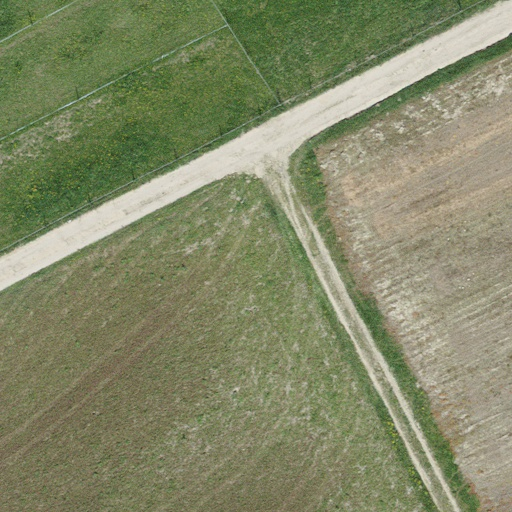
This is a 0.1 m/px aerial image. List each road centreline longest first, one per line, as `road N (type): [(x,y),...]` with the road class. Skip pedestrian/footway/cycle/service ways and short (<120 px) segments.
road 1 (track): [(511,25),(0,288)]
road 2 (track): [(272,148),(452,511)]
